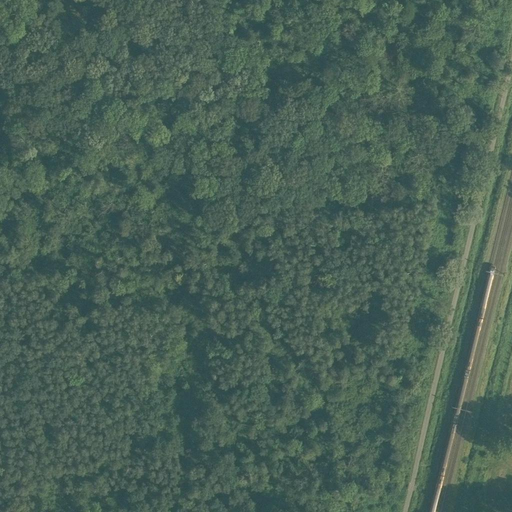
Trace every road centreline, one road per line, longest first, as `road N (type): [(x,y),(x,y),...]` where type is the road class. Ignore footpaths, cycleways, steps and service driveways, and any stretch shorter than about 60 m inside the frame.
road 1 (unclassified): [(405,511),(511,66)]
road 2 (track): [(458,511),(511,331)]
